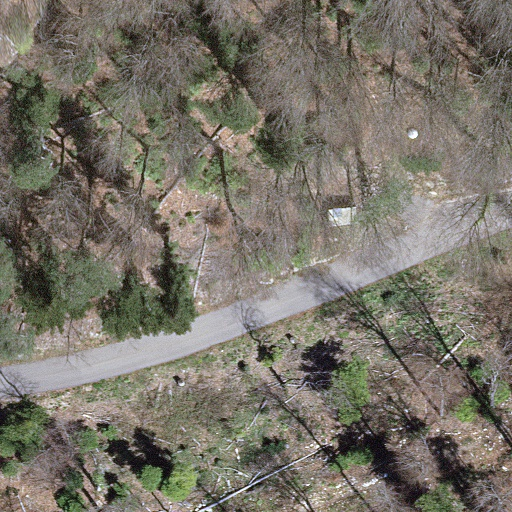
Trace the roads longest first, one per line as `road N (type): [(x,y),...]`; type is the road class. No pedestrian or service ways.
road 1 (unclassified): [(0,381),(202,331),(511,211)]
road 2 (track): [(309,511),(511,430)]
